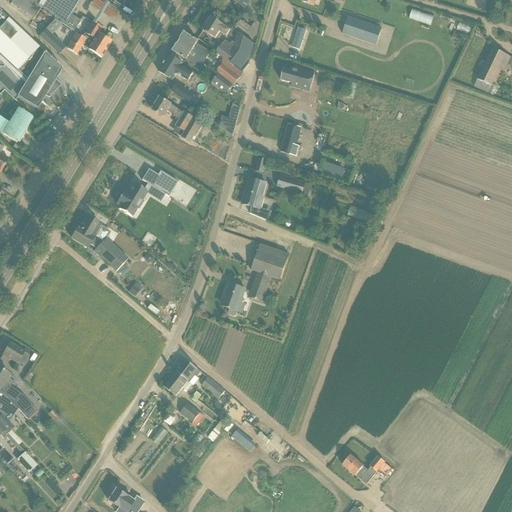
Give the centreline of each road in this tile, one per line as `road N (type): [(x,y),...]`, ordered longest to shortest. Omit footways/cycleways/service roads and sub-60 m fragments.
road 1 (unclassified): [(103,460),(204,263),(276,0)]
road 2 (residential): [(0,318),(196,0)]
road 3 (track): [(171,340),(380,511)]
road 4 (primary): [(0,282),(106,106)]
road 5 (residential): [(88,95),(0,240)]
